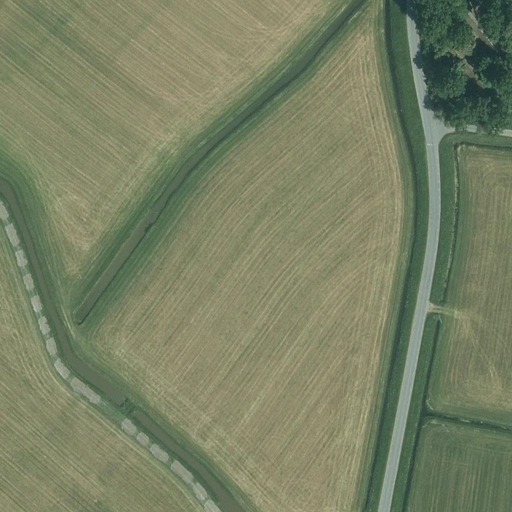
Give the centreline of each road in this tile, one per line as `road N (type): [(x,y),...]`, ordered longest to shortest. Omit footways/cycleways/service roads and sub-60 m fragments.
road 1 (tertiary): [(383,511),(438,218),(428,127)]
road 2 (tertiary): [(428,127),(413,0)]
